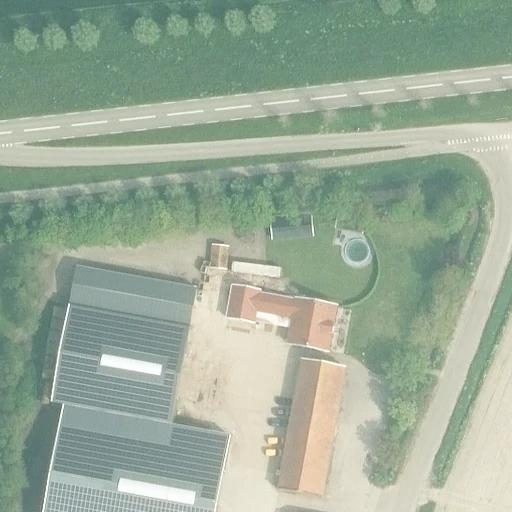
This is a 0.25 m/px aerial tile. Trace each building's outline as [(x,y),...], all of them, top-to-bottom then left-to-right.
[(346,214),(343,230),(361,233),(364,217),(346,214)] [(310,219),(272,222),(273,240),(286,238),(311,237),(310,219)] [(213,246),(212,269),(226,270),(228,247),(213,246)] [(86,321),(191,325),(192,287),(88,283),(86,321)] [(233,287),(227,319),(255,324),(257,310),(275,313),(274,321),(291,324),(288,345),(329,352),(337,308),(296,301),(260,295),(261,292),(233,287)] [(68,351),(189,356),(190,334),(69,329),(68,351)] [(278,491),(322,499),(346,369),(301,361),(278,491)] [(64,407),(44,511),(217,511),(231,438),(64,407)]
